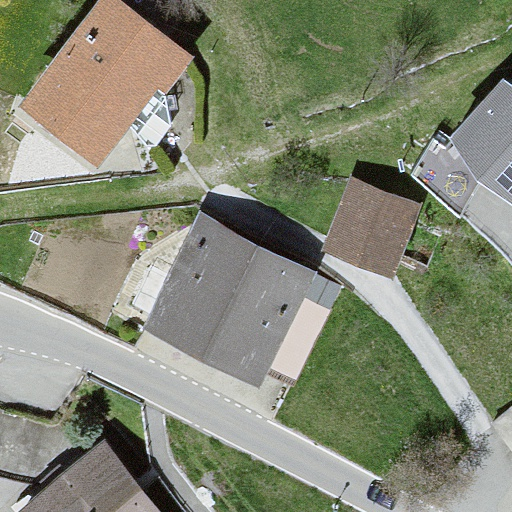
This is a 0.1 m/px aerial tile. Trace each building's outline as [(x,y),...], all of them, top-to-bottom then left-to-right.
[(28,114),(95,160),(174,49),(107,2),(28,114)] [(457,143),(511,186),(511,99),(500,90),(457,143)] [(407,207),(356,190),(339,240),(390,256),(407,207)] [(159,323),(256,372),(304,279),(207,229),(159,323)] [(36,511),(151,511),(106,456),(36,511)]
